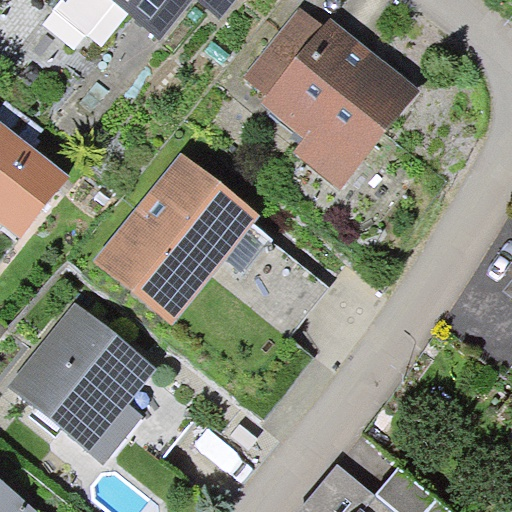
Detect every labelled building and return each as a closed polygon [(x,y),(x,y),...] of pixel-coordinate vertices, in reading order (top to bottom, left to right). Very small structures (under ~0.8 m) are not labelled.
[(64,0),(65,0),(112,0),(161,39),(190,0),(199,0),(222,18),(236,0),(64,0)] [(266,96),(323,25),(299,6),(242,77),(266,96)] [(419,90),(330,17),(323,25),(266,96),(261,102),(304,137),(292,152),(339,189),(419,90)] [(0,120),(0,221),(21,238),(70,175),(0,120)] [(181,152),(93,261),(172,324),(225,259),(253,223),(260,215),(181,152)] [(273,238),(253,223),(225,259),(245,274),(273,238)] [(511,277),(502,290),(511,297),(511,277)] [(76,302),(7,386),(35,409),(61,431),(104,465),(144,416),(128,404),(157,368),(76,302)] [(61,431),(35,409),(30,415),(56,437),(61,431)] [(359,511),(374,495),(338,465),(299,510),(298,511),(359,511)] [(452,511),(398,467),(375,493),(397,511),(452,511)] [(0,478),(0,511),(37,511),(39,510),(0,478)] [(397,511),(375,493),(374,495),(359,511),(397,511)]
